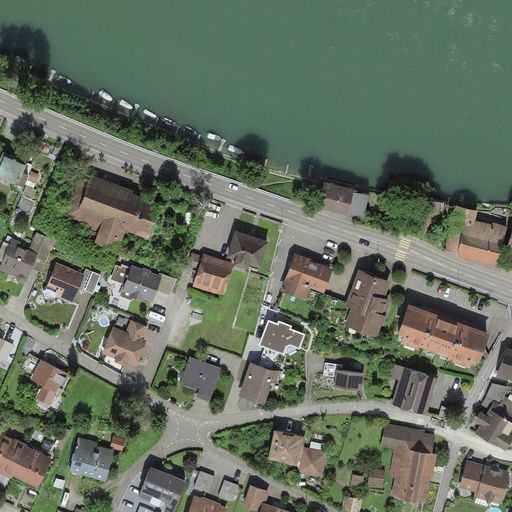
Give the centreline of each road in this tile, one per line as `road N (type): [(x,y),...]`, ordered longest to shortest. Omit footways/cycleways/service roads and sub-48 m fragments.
road 1 (primary): [(0,100),(511,291)]
road 2 (residential): [(456,435),(363,407),(185,432)]
road 3 (residential): [(0,314),(168,412),(185,432)]
road 4 (residential): [(327,511),(185,432)]
road 5 (residential): [(456,435),(511,325)]
